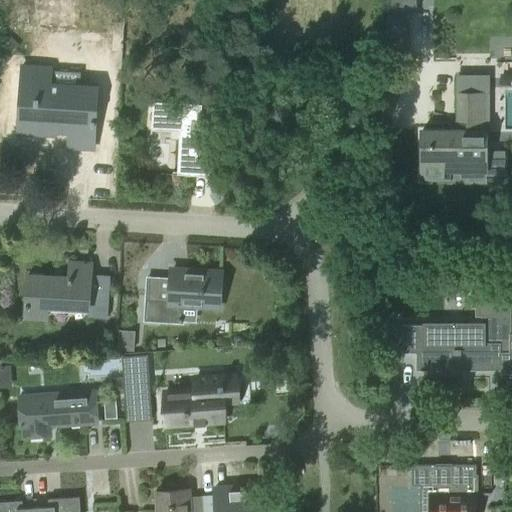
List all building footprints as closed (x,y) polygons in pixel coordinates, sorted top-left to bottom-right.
[(415,0),(391,0),(391,13),(416,13),(415,0)] [(423,40),(434,40),(434,12),(387,13),(388,48),(423,47),(423,40)] [(21,67),(19,112),(18,132),(67,135),(66,146),(93,148),(96,87),(52,85),(53,69),(21,67)] [(490,94),(483,94),(457,94),(457,97),(459,97),(459,130),(422,130),(422,178),(447,178),(447,164),(466,164),(466,170),(485,170),(484,103),(490,103),(490,94)] [(152,101),(151,113),(150,133),(152,133),(152,127),(170,128),(171,122),(172,122),(172,120),(184,121),(183,137),(180,137),(178,172),(172,172),(172,173),(211,175),(211,181),(212,181),(214,141),(219,141),(220,117),(199,116),(200,103),(152,101)] [(25,316),(45,317),(46,317),(47,306),(87,309),(87,317),(107,318),(108,289),(89,288),(91,264),(69,263),(68,278),(27,275),(25,316)] [(145,294),(143,314),(143,322),(165,323),(165,320),(181,321),(182,305),(219,308),(220,295),(224,295),(225,284),(220,284),(221,272),(201,271),(201,274),(170,272),(168,304),(164,304),(164,300),(146,299),(146,294),(145,294)] [(511,334),(510,334),(510,298),(475,298),(475,317),(482,317),(482,325),(464,325),(464,342),(443,342),(443,325),(402,325),(402,352),(416,352),(416,369),(441,369),(441,368),(485,368),(485,365),(498,365),(498,369),(511,369),(511,334)] [(117,340),(117,349),(132,350),(133,340),(117,340)] [(8,364),(0,364),(0,385),(9,385),(8,364)] [(149,375),(123,377),(124,393),(150,392),(149,375)] [(165,398),(164,398),(165,412),(166,412),(166,419),(166,425),(194,423),(194,426),(196,426),(196,425),(198,424),(201,424),(205,424),(205,425),(206,425),(206,423),(210,422),(213,422),(213,421),(224,421),(223,409),(224,409),(223,402),(222,402),(222,391),(224,391),(224,385),(221,385),(221,378),(214,379),(214,378),(202,379),(202,380),(196,380),(196,386),(195,386),(196,391),(178,392),(178,393),(165,394),(165,398)] [(97,422),(95,402),(95,393),(20,398),(20,395),(19,395),(21,427),(23,427),(23,436),(49,434),(49,425),(97,422)] [(450,464),(412,465),(412,485),(423,485),(422,511),(477,511),(477,501),(477,499),(477,493),(477,491),(476,475),(477,475),(477,464),(450,464)] [(255,511),(254,487),(231,489),(231,487),(214,488),(215,511),(255,511)] [(190,511),(189,498),(188,489),(156,492),(158,511),(190,511)] [(79,511),(79,497),(48,499),(48,506),(35,507),(35,511),(79,511)] [(0,511),(35,511),(35,507),(22,508),(22,500),(0,501),(0,511)]
